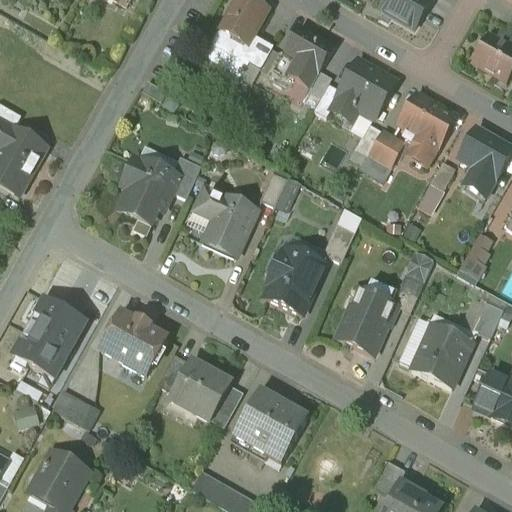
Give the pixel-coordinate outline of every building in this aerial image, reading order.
[(243,0),(238,0),(218,36),(248,52),(254,42),(269,15),(243,0)] [(430,7),(418,0),(388,0),(385,5),(379,16),(414,35),(430,7)] [(334,52),(299,32),(284,58),(283,60),(318,80),(319,78),(334,52)] [(511,47),(511,37),(502,32),(497,42),(489,38),(472,66),(507,86),(511,77),(511,51),(511,50),(511,47)] [(248,52),(218,36),(205,59),(239,78),(238,80),(241,81),(239,84),(240,84),(249,69),(241,64),(248,52)] [(273,52),(254,42),(248,52),(241,64),(249,69),(260,75),(273,52)] [(318,80),(283,60),(284,58),(279,60),(267,80),(268,86),(285,96),(291,95),(295,87),(309,95),(318,80)] [(396,88),(358,66),(340,97),(337,102),(338,103),(331,115),(346,124),(351,127),(352,125),(351,124),(357,114),(374,124),(375,124),(396,88)] [(319,78),(318,80),(309,95),(307,97),(319,104),(328,90),(331,84),(319,78)] [(167,97),(147,86),(142,97),(161,108),(167,97)] [(340,97),(328,90),(319,104),(313,116),(326,123),(331,115),(338,103),(337,102),(340,97)] [(455,122),(417,100),(399,131),(411,138),(407,147),(415,151),(409,162),(426,171),(455,122)] [(21,122),(0,109),(0,127),(13,135),(14,133),(14,134),(21,122)] [(357,114),(351,124),(352,125),(351,127),(346,124),(341,132),(361,143),(369,130),(370,130),(374,124),(357,114)] [(13,135),(0,127),(0,151),(3,154),(0,159),(0,189),(19,201),(47,152),(14,134),(14,133),(13,135)] [(361,143),(349,165),(361,172),(369,159),(381,137),(370,130),(369,130),(361,143)] [(511,158),(511,154),(476,134),(458,165),(496,187),(511,158)] [(404,150),(381,137),(369,159),(392,172),(404,150)] [(139,165),(172,180),(178,167),(144,152),(139,165)] [(392,172),(369,159),(361,172),(360,175),(382,188),(392,172)] [(139,165),(135,163),(122,192),(127,194),(120,211),(141,221),(138,226),(149,231),(156,216),(162,219),(172,199),(186,206),(201,173),(180,163),(178,167),(172,180),(139,165)] [(443,168),(430,190),(442,198),(455,175),(443,168)] [(273,179),(260,207),(275,213),(287,186),(273,179)] [(287,186),(275,213),(286,218),(300,189),(288,183),(287,186)] [(430,190),(417,213),(430,220),(442,198),(430,190)] [(223,202),(204,193),(194,216),(213,225),(202,249),(204,249),(205,246),(236,260),(235,263),(236,264),(257,216),(224,200),(223,202)] [(344,214),(337,231),(355,239),(362,224),(344,214)] [(355,239),(337,231),(325,256),(323,261),(327,263),(341,269),(355,239)] [(476,287),(495,244),(477,237),(459,279),(476,287)] [(293,241),(287,253),(307,262),(306,263),(323,271),(324,270),(327,263),(323,261),(325,256),(293,241)] [(307,262),(287,253),(264,304),(302,321),(325,270),(324,270),(323,271),(306,263),(307,262)] [(426,287),(434,265),(413,257),(405,279),(426,287)] [(424,288),(406,280),(392,309),(399,312),(399,313),(410,319),(424,288)] [(392,309),(356,293),(355,294),(358,295),(336,345),(373,362),(387,331),(390,332),(399,313),(399,312),(392,309)] [(86,328),(44,305),(12,362),(54,385),(86,328)] [(503,316),(485,308),(472,337),(490,345),(503,316)] [(136,327),(120,318),(99,355),(124,369),(129,367),(147,377),(145,381),(146,381),(167,345),(149,334),(150,331),(137,324),(136,327)] [(472,348),(432,330),(432,332),(433,332),(422,358),(420,358),(411,376),(451,395),(472,348)] [(174,360),(157,390),(172,399),(189,369),(174,360)] [(231,390),(190,367),(189,369),(172,399),(169,404),(210,427),(211,425),(217,415),(230,391),(231,390)] [(508,385),(489,377),(473,412),(492,420),(491,423),(511,432),(511,384),(508,383),(508,385)] [(43,398),(21,386),(15,395),(37,408),(43,398)] [(230,391),(217,415),(230,422),(243,399),(230,391)] [(309,422),(260,394),(232,442),(281,470),(309,422)] [(99,418),(62,398),(52,416),(89,436),(99,418)] [(34,411),(16,416),(21,433),(39,429),(34,411)] [(230,422),(217,415),(211,425),(224,433),(230,422)] [(52,457),(30,496),(51,509),(57,511),(69,511),(89,478),(52,457)] [(7,468),(0,480),(0,488),(8,493),(24,465),(13,459),(7,468)] [(407,478),(388,467),(373,494),(391,504),(400,487),(401,488),(407,478)] [(263,511),(201,476),(191,494),(220,511),(263,511)] [(401,488),(400,487),(391,504),(386,511),(434,511),(422,505),(423,502),(423,503),(424,501),(401,488)]
